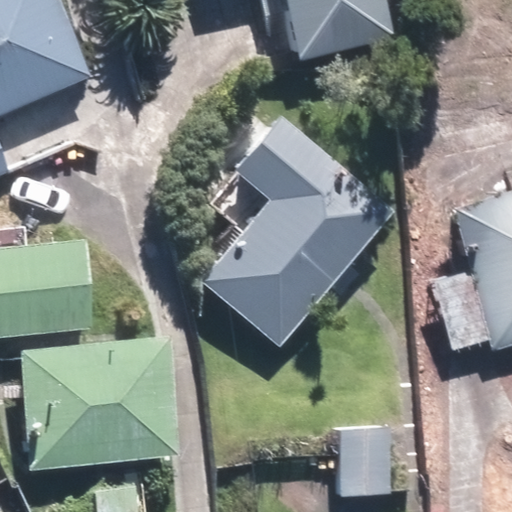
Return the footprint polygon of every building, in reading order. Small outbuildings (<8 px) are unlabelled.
[(0,114),(92,75),(59,0),(0,0),(0,178),(12,173),(0,146),(0,114)] [(382,0),(284,0),(298,56),(390,33),(382,0)] [(394,201),(281,111),(234,170),(266,195),(197,281),(278,346),(394,201)] [(511,333),(511,181),(454,193),(484,339),(511,333)] [(85,238),(0,243),(0,338),(91,332),(85,238)] [(22,343),(18,452),(180,458),(184,349),(22,343)]
